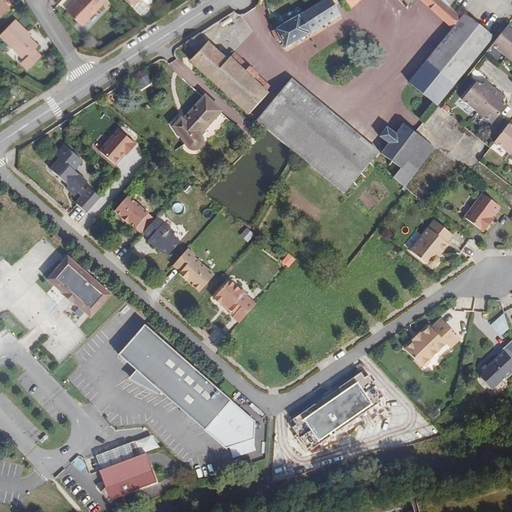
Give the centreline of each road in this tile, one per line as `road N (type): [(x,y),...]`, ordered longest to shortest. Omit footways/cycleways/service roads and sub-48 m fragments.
road 1 (residential): [(0,170),(244,388),(272,402),(298,393),(444,294),(496,276)]
road 2 (residential): [(48,463),(79,440),(80,420),(15,351),(0,352)]
road 3 (secondary): [(88,84),(221,0)]
